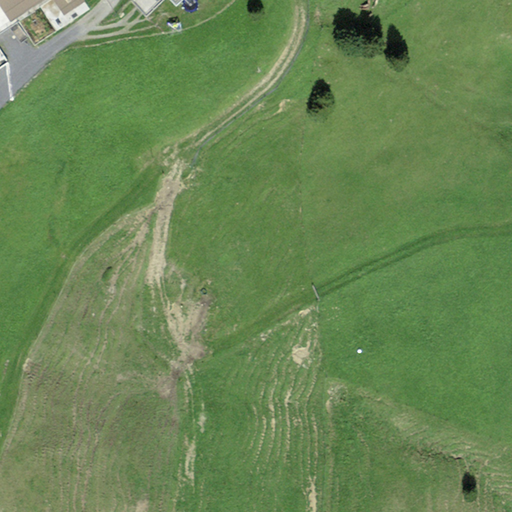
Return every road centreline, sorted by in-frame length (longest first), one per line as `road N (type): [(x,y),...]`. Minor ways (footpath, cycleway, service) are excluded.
road 1 (track): [(303,0),(287,66),(178,155),(157,284),(181,365),(319,288),(443,234),(511,227)]
road 2 (track): [(0,430),(23,350),(71,253),(178,155)]
road 3 (track): [(181,365),(196,421),(187,511)]
road 4 (track): [(112,0),(0,94)]
